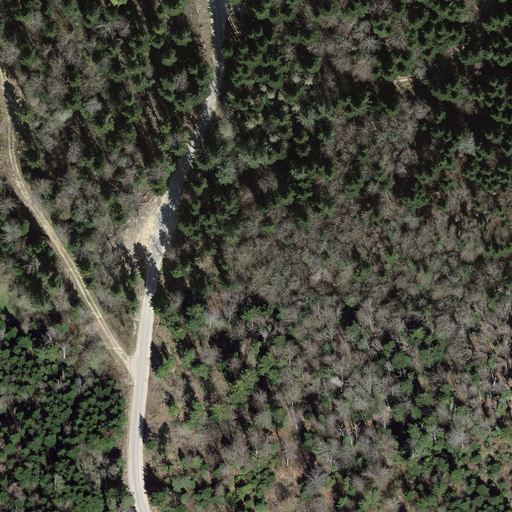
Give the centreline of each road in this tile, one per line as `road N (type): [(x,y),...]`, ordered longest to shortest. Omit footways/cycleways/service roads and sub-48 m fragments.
road 1 (track): [(0,64),(18,170),(119,351),(141,374)]
road 2 (track): [(486,0),(453,55),(396,81),(370,77),(288,32),(216,7)]
